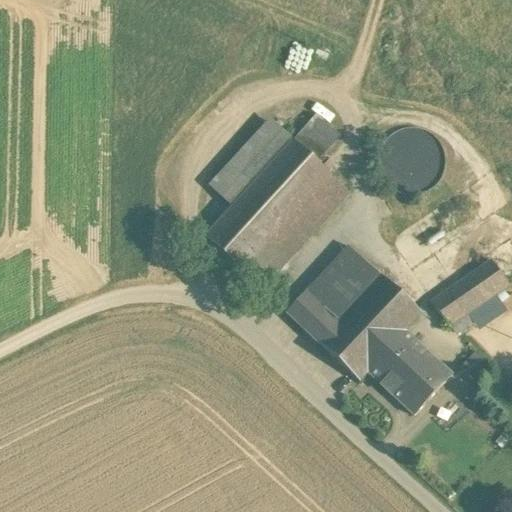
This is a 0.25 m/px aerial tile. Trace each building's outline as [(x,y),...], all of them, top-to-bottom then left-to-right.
[(333,133),(315,118),(294,142),(311,158),(333,133)] [(272,123),(212,188),(231,207),(292,141),(272,123)] [(231,207),(204,237),(244,275),(260,257),(319,193),(333,178),(311,158),(294,142),(292,141),(231,207)] [(349,193),(333,178),(319,193),(336,208),(349,193)] [(319,193),(260,257),(276,273),(336,208),(319,193)] [(349,247),(305,294),(338,324),(382,278),(349,247)] [(276,273),(260,257),(244,275),(260,290),(276,273)] [(492,261),(430,303),(449,327),(509,286),(492,261)] [(290,285),(276,273),(260,290),(274,303),(290,285)] [(382,278),(338,324),(305,294),(287,314),(359,383),(406,333),(422,316),(382,278)] [(406,333),(368,374),(414,417),(452,376),(406,333)] [(475,353),(460,368),(477,384),(492,368),(475,353)]
